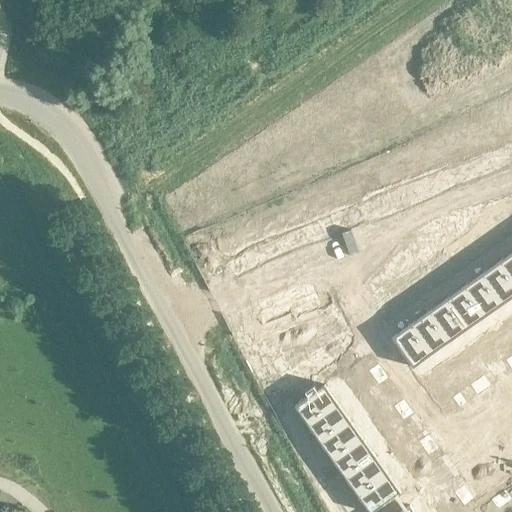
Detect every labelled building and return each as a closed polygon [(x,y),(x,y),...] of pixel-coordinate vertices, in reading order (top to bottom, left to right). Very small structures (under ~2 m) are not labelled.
[(511,252),(499,262),(511,280),(511,252)] [(511,280),(499,262),(481,274),(502,304),(511,297),(511,280)] [(481,274),(463,286),(485,316),(502,304),(481,274)] [(463,286),(446,299),(467,329),(485,316),(463,286)] [(446,299),(428,311),(449,341),(467,329),(446,299)] [(428,311),(410,324),(432,354),(449,341),(428,311)] [(410,324),(392,337),(413,367),(432,354),(410,324)] [(378,364),(369,371),(374,378),(383,371),(378,364)] [(383,371),(374,378),(378,384),(388,378),(383,371)] [(484,376),(477,380),(483,390),(490,385),(484,376)] [(477,380),(470,385),(477,395),(483,390),(477,380)] [(325,384),(295,406),(308,424),(338,403),(325,384)] [(459,393),(452,398),(459,407),(466,402),(459,393)] [(403,400),(394,406),(398,413),(408,406),(403,400)] [(338,403),(308,424),(320,442),(350,421),(338,403)] [(408,406),(398,413),(403,420),(413,413),(408,406)] [(350,421),(320,442),(332,459),(363,438),(350,421)] [(428,435),(419,442),(423,448),(433,442),(428,435)] [(363,438),(332,459),(345,477),(375,456),(363,438)] [(433,442),(423,448),(428,455),(437,448),(433,442)] [(375,456),(345,477),(357,495),(387,474),(375,456)] [(387,474),(357,495),(369,511),(372,511),(400,492),(387,474)] [(463,485),(454,492),(459,499),(468,492),(463,485)] [(504,490),(498,495),(504,504),(511,499),(504,490)] [(468,492),(459,499),(463,505),(473,499),(468,492)] [(498,495),(491,499),(498,509),(504,504),(498,495)]
